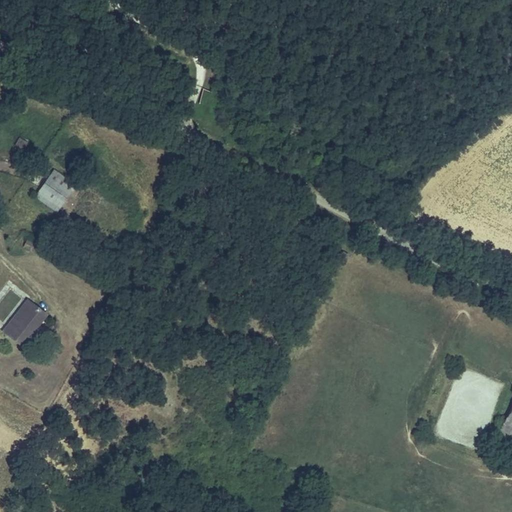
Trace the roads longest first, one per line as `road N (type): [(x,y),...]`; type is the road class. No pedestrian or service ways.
road 1 (unclassified): [(511,295),(181,130)]
road 2 (unclassified): [(0,47),(181,130)]
